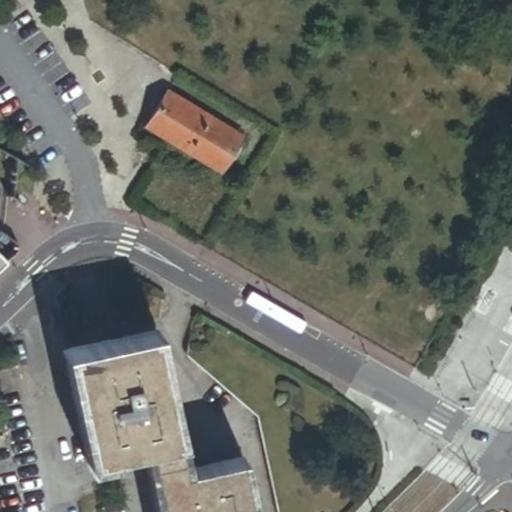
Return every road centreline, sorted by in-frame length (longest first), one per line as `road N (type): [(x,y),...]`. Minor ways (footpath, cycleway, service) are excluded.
road 1 (residential): [(0,306),(59,251),(90,240),(125,245),(511,459)]
road 2 (unknown): [(39,269),(66,511)]
road 3 (unknown): [(178,271),(171,315),(224,434)]
